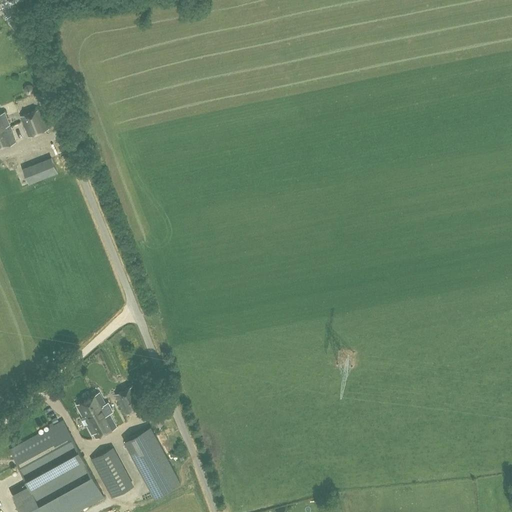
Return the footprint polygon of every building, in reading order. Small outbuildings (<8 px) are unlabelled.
[(29,137),(49,129),(41,109),(21,116),(29,137)] [(0,148),(16,142),(9,126),(10,125),(4,112),(0,113),(0,148)] [(34,197),(29,183),(57,173),(51,157),(23,168),(10,173),(21,202),(34,197)] [(126,414),(145,403),(134,384),(115,395),(126,414)] [(106,404),(99,392),(76,404),(83,416),(84,416),(96,438),(117,427),(105,404),(106,404)] [(72,511),(104,495),(63,420),(10,449),(32,488),(15,498),(22,511),(72,511)] [(149,428),(123,442),(153,498),(178,484),(149,428)] [(91,459),(112,498),(134,485),(124,465),(122,466),(112,447),(91,459)]
